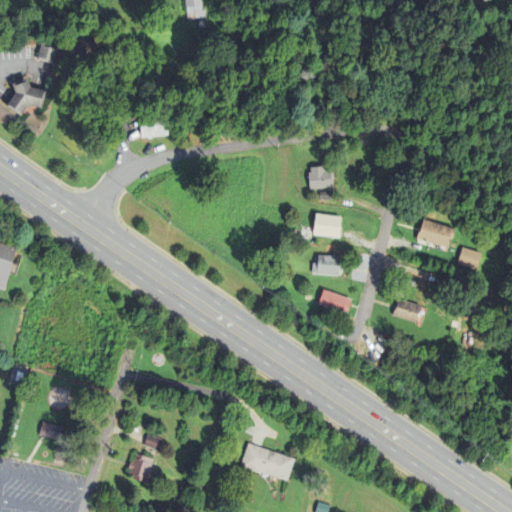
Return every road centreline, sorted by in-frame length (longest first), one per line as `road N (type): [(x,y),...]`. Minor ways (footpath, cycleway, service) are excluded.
road 1 (primary): [(505,511),(0,168)]
road 2 (residential): [(357,327),(402,153),(392,133),(298,136),(133,167),(82,224)]
road 3 (residential): [(82,511),(131,342)]
